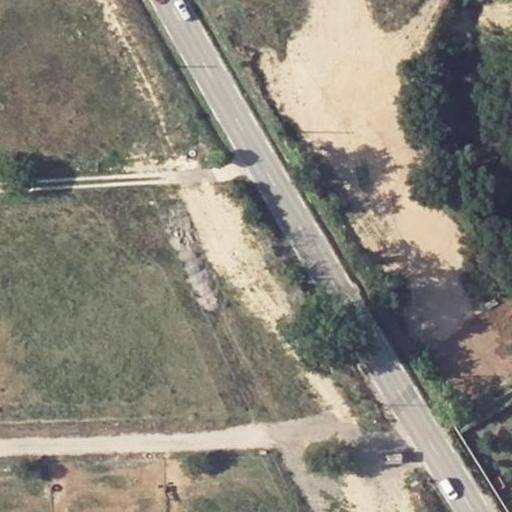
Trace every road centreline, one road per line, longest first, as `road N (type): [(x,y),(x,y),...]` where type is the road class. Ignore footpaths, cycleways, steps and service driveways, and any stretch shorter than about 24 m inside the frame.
road 1 (primary): [(481,511),(176,0)]
road 2 (track): [(347,0),(370,149),(423,279),(468,353)]
